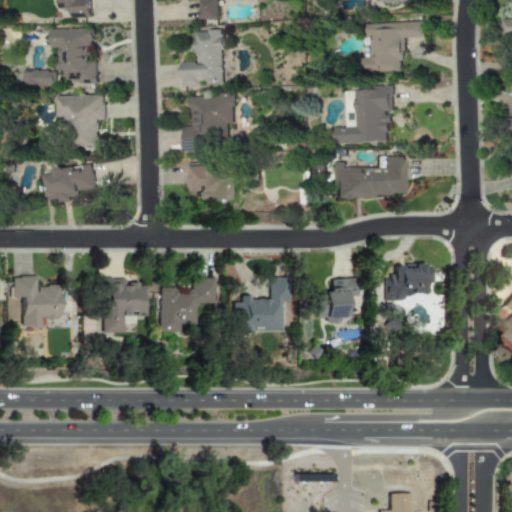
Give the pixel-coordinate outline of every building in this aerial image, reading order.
[(58,0),(58,9),(73,9),(73,18),(92,18),(92,0),(58,0)] [(199,0),(200,20),(217,19),(217,0),(199,0)] [(511,18),(501,19),(502,37),(511,36),(511,18)] [(363,23),(363,37),(368,37),(369,58),(359,58),(359,72),(402,71),(401,38),(424,38),(423,22),(363,23)] [(93,28),(49,29),(50,49),(57,48),(57,71),(65,71),(65,84),(97,83),(97,61),(88,61),(87,44),(93,44),(93,28)] [(181,86),(223,85),(222,30),(193,31),(194,62),(181,62),(181,86)] [(23,85),(54,85),(53,71),(22,71),(23,85)] [(333,144),(390,142),(389,88),(344,89),(345,127),(332,128),(333,144)] [(101,148),(100,120),(105,120),(105,95),(55,96),(55,117),(69,117),(70,149),(101,148)] [(233,96),(190,95),(190,126),(183,126),(183,152),(204,152),(204,140),(227,140),(227,124),(233,124),(233,96)] [(335,162),(334,196),(402,197),(402,157),(374,157),(374,168),(344,167),(344,163),(335,162)] [(225,200),(224,164),(189,165),(190,191),(194,191),(194,201),(225,200)] [(95,189),(92,165),(56,169),(57,173),(45,175),(48,200),(59,199),(59,201),(80,199),(79,191),(95,189)] [(381,302),(398,301),(398,295),(422,295),(422,283),(430,283),(430,268),(421,268),(421,264),(390,264),(390,275),(381,276),(381,302)] [(18,326),(38,326),(38,319),(57,319),(57,286),(32,286),(32,277),(8,277),(8,298),(18,298),(18,326)] [(145,316),(145,284),(122,284),(122,278),(98,278),(98,333),(121,333),(121,316),(145,316)] [(157,332),(183,333),(183,327),(194,327),(194,306),(213,306),(213,278),(191,278),(191,289),(158,288),(157,332)] [(279,332),(278,302),(285,302),(285,278),(265,278),(265,300),(246,300),(246,296),(237,296),(237,303),(230,303),(230,332),(279,332)] [(312,319),(321,318),(321,323),(336,322),(336,317),(348,317),(347,296),(352,296),(352,279),(326,279),(327,294),(312,294),(312,319)] [(511,345),(511,295),(502,307),(510,314),(502,323),(508,328),(502,336),(511,345)] [(407,511),(408,494),(386,494),(386,511),(376,511),(375,511),(407,511)]
